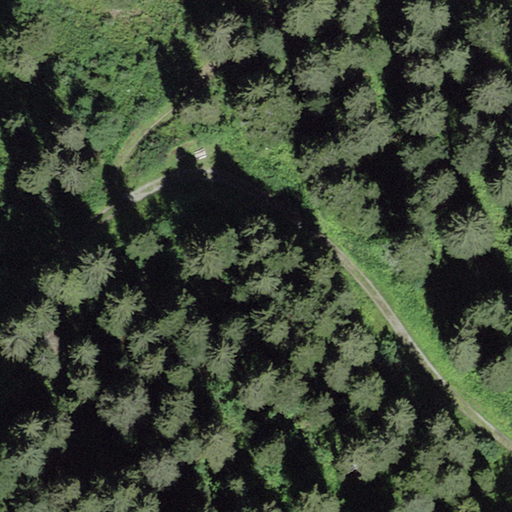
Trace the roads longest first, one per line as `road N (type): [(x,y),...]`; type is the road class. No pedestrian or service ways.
road 1 (track): [(130,200),(179,177),(206,176),(301,212),(430,364),(511,442)]
road 2 (track): [(0,305),(76,230),(130,200)]
